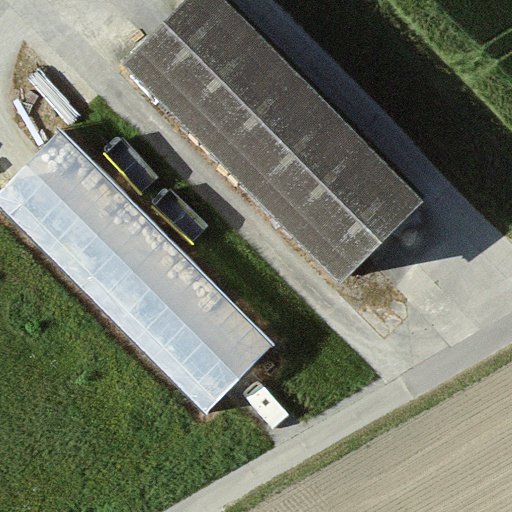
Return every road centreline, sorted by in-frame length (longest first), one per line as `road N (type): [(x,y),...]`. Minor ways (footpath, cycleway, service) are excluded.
road 1 (unknown): [(254,0),(511,261)]
road 2 (track): [(213,511),(511,338)]
